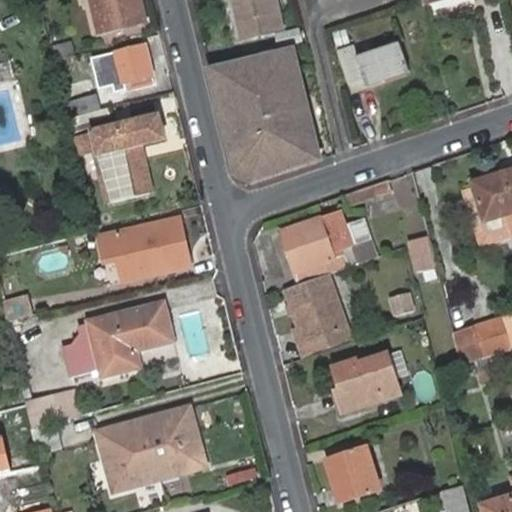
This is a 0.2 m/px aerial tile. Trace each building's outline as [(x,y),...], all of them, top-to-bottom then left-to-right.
[(92,0),(101,35),(144,24),(137,0),(92,0)] [(274,0),(233,0),(242,38),(281,30),(274,0)] [(73,42),(55,46),(59,60),(77,56),(73,42)] [(382,77),(408,69),(399,43),(356,56),(353,45),(336,51),(348,83),(363,78),(366,87),(383,82),(382,77)] [(136,79),(148,76),(153,75),(146,46),(104,57),(111,85),(119,83),(121,89),(137,86),(136,79)] [(295,47),(210,67),(236,174),(252,184),(322,160),(295,47)] [(409,74),(408,69),(382,77),(383,82),(409,74)] [(150,82),(148,76),(136,79),(137,86),(150,82)] [(90,79),(71,84),(75,97),(93,92),(90,79)] [(70,99),(75,115),(104,108),(100,92),(70,99)] [(124,148),(137,145),(163,138),(157,116),(92,131),(110,201),(134,195),(124,148)] [(150,191),(137,145),(124,148),(134,195),(150,191)] [(511,175),(509,176),(507,171),(471,183),(491,241),(511,233),(511,175)] [(389,181),(341,197),(345,207),(392,191),(389,181)] [(281,234),(299,285),(328,275),(348,268),(330,217),(281,234)] [(149,264),(151,274),(189,264),(179,219),(98,237),(104,261),(118,258),(123,280),(144,276),(141,265),(149,264)] [(435,267),(429,243),(415,246),(421,270),(435,267)] [(144,276),(151,274),(149,264),(141,265),(144,276)] [(299,285),(287,289),(299,326),(306,344),(347,329),(328,275),(299,285)] [(390,300),(396,317),(412,312),(406,294),(390,300)] [(11,320),(36,317),(33,295),(8,298),(11,320)] [(76,348),(68,350),(73,374),(101,367),(103,377),(141,367),(137,350),(174,340),(164,303),(89,323),(90,327),(83,329),(84,336),(76,348)] [(511,318),(500,322),(510,350),(511,349),(511,318)] [(485,359),(508,351),(510,350),(500,322),(471,331),(480,361),(485,359)] [(293,328),(302,357),(310,355),(306,344),(299,326),(293,328)] [(306,344),(310,355),(351,341),(347,329),(306,344)] [(452,338),(459,368),(480,361),(471,331),(452,338)] [(493,358),(497,367),(509,362),(507,354),(493,358)] [(334,370),(342,393),(337,394),(342,413),(399,395),(387,357),(358,366),(357,363),(334,370)] [(77,393),(27,406),(33,433),(84,418),(77,393)] [(207,468),(190,407),(147,420),(161,469),(186,462),(189,473),(207,468)] [(147,420),(97,436),(115,495),(134,489),(131,478),(159,470),(161,469),(147,420)] [(33,433),(40,456),(64,449),(58,426),(33,433)] [(4,437),(0,437),(0,474),(13,471),(4,437)] [(328,459),(336,483),(334,484),(339,500),(378,488),(365,448),(328,459)] [(161,469),(159,470),(162,480),(189,473),(186,462),(161,469)] [(131,478),(134,489),(162,480),(159,470),(131,478)] [(447,511),(469,511),(463,486),(443,492),(447,511)] [(511,511),(511,498),(484,508),(485,511),(511,511)]
